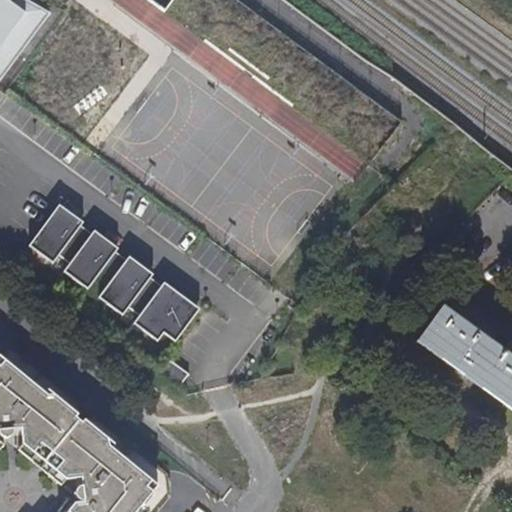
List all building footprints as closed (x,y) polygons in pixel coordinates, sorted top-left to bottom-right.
[(40,0),(0,0),(0,65),(47,3),(40,0)] [(188,297),(50,191),(22,228),(42,243),(48,235),(62,246),(56,255),(77,271),(83,264),(95,273),(89,282),(113,300),(118,293),(128,300),(122,307),(147,326),(153,318),(164,327),(188,297)] [(511,410),(511,360),(439,308),(416,341),(511,410)] [(178,359),(159,344),(147,359),(166,374),(178,359)] [(71,421),(84,406),(12,345),(2,357),(0,355),(0,452),(7,444),(34,467),(71,421)] [(167,477),(161,472),(117,434),(93,413),(80,429),(43,474),(72,498),(60,511),(159,511),(170,500),(167,477)] [(43,474),(80,429),(71,421),(34,467),(43,474)]
